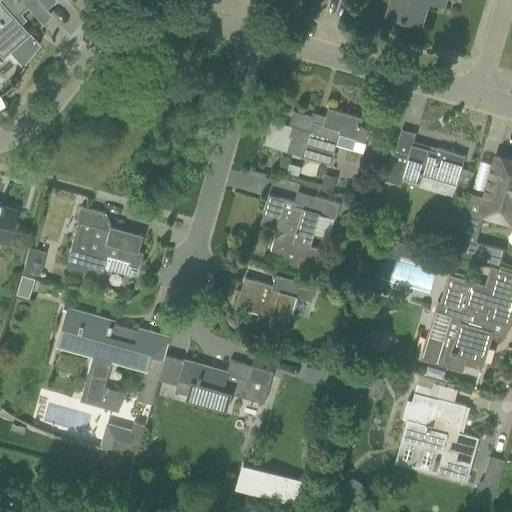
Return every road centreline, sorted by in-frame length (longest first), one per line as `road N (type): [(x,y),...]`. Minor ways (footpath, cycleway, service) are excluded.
road 1 (residential): [(226,26),(160,18),(110,41),(0,146)]
road 2 (residential): [(187,272),(252,36)]
road 3 (residential): [(480,100),(252,36)]
